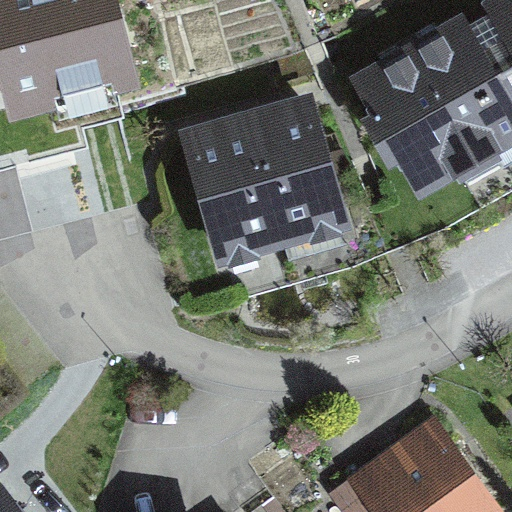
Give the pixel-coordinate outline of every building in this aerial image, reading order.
[(111,0),(0,0),(0,41),(15,102),(116,76),(130,73),(111,0)] [(511,0),(503,0),(488,9),(511,51),(511,0)] [(489,146),(511,133),(511,103),(465,21),(361,81),(381,116),(373,120),(377,127),(376,141),(389,148),(393,155),(401,151),(420,185),(456,165),(453,161),(487,142),(489,146)] [(88,127),(126,117),(116,76),(15,102),(0,41),(0,169),(93,146),(88,127)] [(295,53),(181,87),(194,130),(308,96),(295,53)] [(248,121),(281,236),(333,217),(334,221),(339,220),(306,104),(248,121)] [(281,236),(248,121),(190,137),(224,253),(228,251),(227,248),(251,241),(255,244),(281,236)] [(358,476),(332,494),(345,511),(377,511),(381,509),(382,511),(494,511),(445,443),(373,496),(358,476)] [(15,511),(2,486),(0,487),(0,511),(15,511)]
